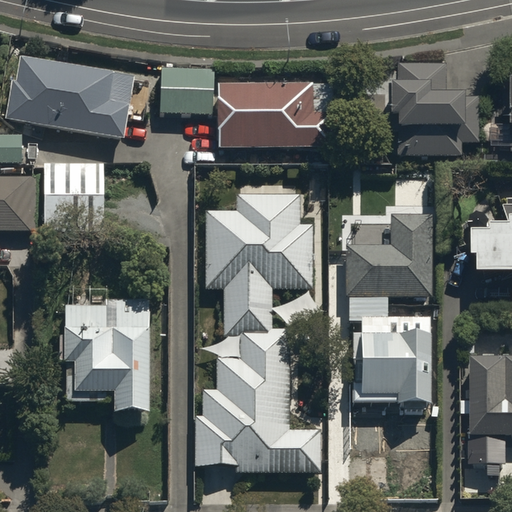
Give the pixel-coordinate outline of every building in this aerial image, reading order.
[(135,88),(19,68),(15,93),(11,93),(5,129),(124,150),(135,88)] [(446,73),(398,72),(398,100),(390,100),(390,140),(398,140),(398,165),(462,166),(462,152),(479,152),(479,106),(446,105),(446,73)] [(214,80),(162,78),(161,122),(213,123),(214,80)] [(333,96),(218,96),(218,160),(333,160),(333,96)] [(22,144),(0,143),(0,171),(22,171),(22,144)] [(104,173),(44,173),(44,245),(104,245),(104,173)] [(0,240),(37,240),(37,186),(0,185),(0,240)] [(238,220),(207,220),(207,299),(225,299),(225,346),(241,346),(241,367),(217,367),(217,398),(203,398),(203,424),(195,424),(195,476),(235,476),(235,480),(321,480),(321,437),(290,437),(290,338),(273,338),(273,298),(313,298),(313,234),(302,234),(302,204),(238,204),(238,220)] [(362,328),(389,328),(389,309),(433,309),(434,225),(391,225),(391,255),(347,255),(347,307),(350,307),(349,331),(353,331),(362,332),(362,328)] [(493,249),(475,249),(475,276),(480,276),(480,292),(511,292),(511,243),(493,243),(493,249)] [(107,310),(107,298),(69,299),(69,317),(66,317),(66,348),(59,348),(60,374),(65,374),(65,375),(66,375),(67,413),(102,412),(102,406),(114,406),(114,429),(150,429),(149,310),(107,310)] [(362,332),(353,331),(353,414),(398,414),(398,418),(404,418),(404,424),(426,424),(426,420),(432,420),(433,329),(427,329),(427,324),(395,323),(395,328),(389,328),(362,328),(362,332)] [(511,353),(469,354),(469,430),(475,430),(475,458),(505,458),(505,431),(511,430),(511,353)]
